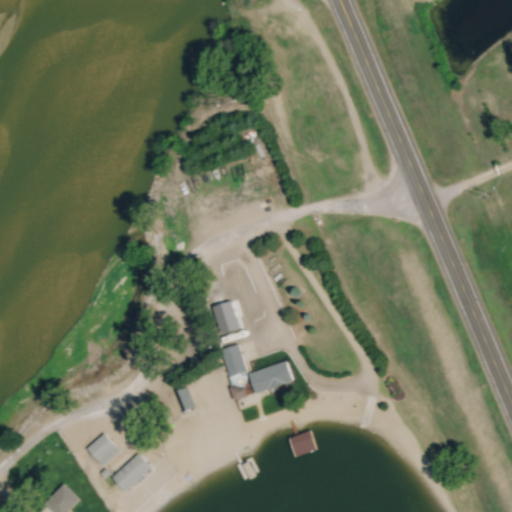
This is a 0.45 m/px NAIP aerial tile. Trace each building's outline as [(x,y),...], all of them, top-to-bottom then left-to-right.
[(248,372),(241,344),(222,349),(230,377),(248,372)] [(250,373),(257,393),(295,380),(288,360),(250,373)] [(180,413),(192,408),(184,389),(173,393),(180,413)] [(88,449),(104,466),(122,450),(106,433),(88,449)] [(153,467),(139,453),(114,478),(128,492),(153,467)]
